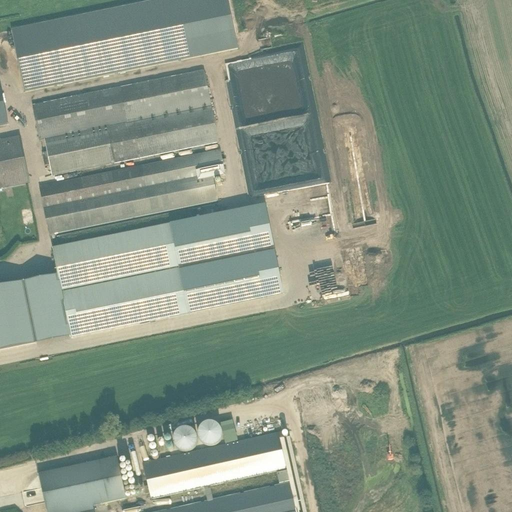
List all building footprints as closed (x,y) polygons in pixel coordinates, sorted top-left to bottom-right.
[(238,49),(227,0),(160,0),(12,30),(25,93),(238,49)] [(50,166),(52,178),(219,143),(204,71),(42,104),(41,101),(35,102),(35,105),(32,106),(39,141),(45,140),(48,155),(42,156),(44,167),(50,166)] [(237,135),(247,193),(261,190),(260,184),(253,147),(244,149),(241,134),(237,135)] [(0,189),(31,183),(21,137),(0,141),(0,189)] [(225,175),(225,172),(223,165),(227,164),(226,160),(222,161),(220,151),(39,187),(44,209),(212,175),(213,178),(225,175)] [(55,239),(55,236),(218,202),(213,178),(212,175),(44,209),(50,240),(55,239)] [(171,225),(52,249),(58,277),(71,336),(71,339),(190,315),(193,314),(268,299),(257,245),(250,210),(249,208),(208,217),(171,225)] [(23,284),(0,288),(0,350),(35,344),(23,284)] [(143,464),(151,501),(287,470),(278,433),(143,464)] [(39,475),(46,511),(69,511),(126,499),(117,458),(39,475)] [(296,511),(289,483),(160,511),(296,511)]
